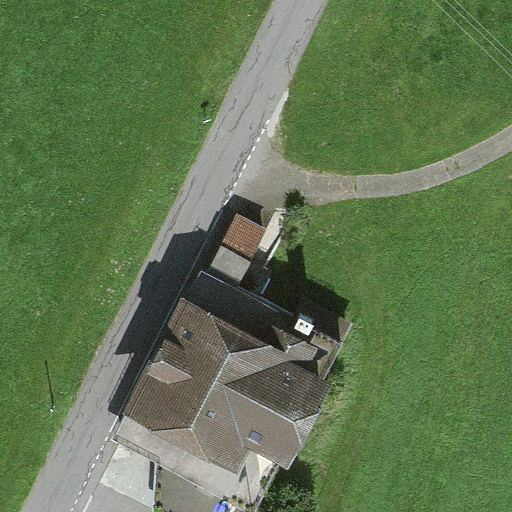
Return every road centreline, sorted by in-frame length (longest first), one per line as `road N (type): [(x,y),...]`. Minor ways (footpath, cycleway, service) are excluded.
road 1 (tertiary): [(48,511),(297,0)]
road 2 (track): [(220,161),(314,187),(359,187),(401,183),(511,136)]
